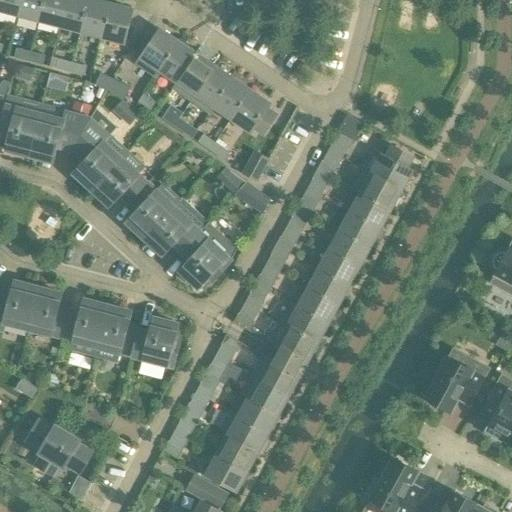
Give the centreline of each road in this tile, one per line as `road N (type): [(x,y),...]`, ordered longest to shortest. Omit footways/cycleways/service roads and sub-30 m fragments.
road 1 (residential): [(190,305),(51,182),(0,168)]
road 2 (residential): [(218,323),(333,118)]
road 3 (residential): [(115,511),(218,323)]
road 4 (residential): [(333,118),(161,0)]
road 5 (residential): [(0,249),(190,305)]
road 6 (residential): [(333,118),(350,83),(369,0)]
